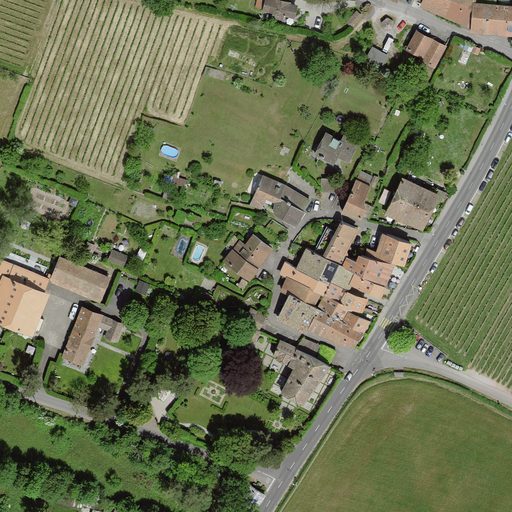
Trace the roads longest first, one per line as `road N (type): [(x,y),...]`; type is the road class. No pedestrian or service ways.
road 1 (residential): [(366,357),(273,320),(277,267),(295,230),(327,213),(439,239)]
road 2 (residential): [(0,385),(284,479)]
road 3 (track): [(139,0),(325,44),(374,18)]
road 4 (tertiary): [(439,239),(511,105)]
road 5 (unclassified): [(511,401),(374,346)]
road 6 (tertiary): [(284,479),(366,357)]
road 7 (residential): [(511,51),(375,0)]
road 8 (tertiary): [(374,346),(439,239)]
